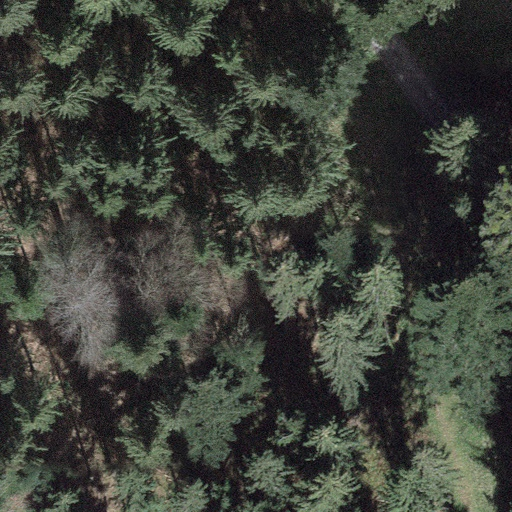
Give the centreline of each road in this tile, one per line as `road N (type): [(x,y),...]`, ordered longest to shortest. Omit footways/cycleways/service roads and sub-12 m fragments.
road 1 (track): [(506,186),(447,238),(421,329),(480,511)]
road 2 (track): [(511,189),(396,64),(359,0)]
